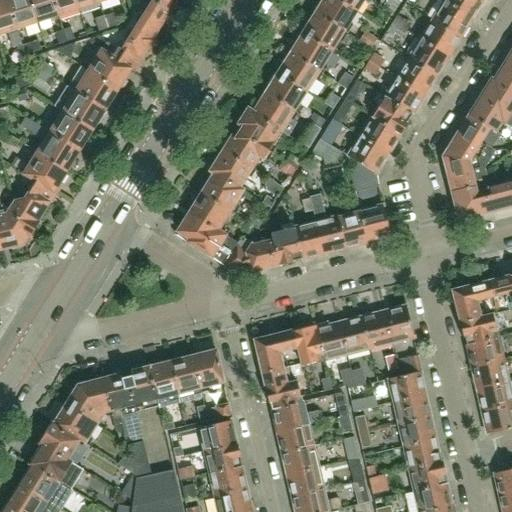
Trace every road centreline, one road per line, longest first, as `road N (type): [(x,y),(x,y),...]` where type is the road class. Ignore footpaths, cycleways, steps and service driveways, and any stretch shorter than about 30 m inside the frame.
road 1 (residential): [(437,252),(418,153),(511,3)]
road 2 (tertiary): [(106,222),(246,0)]
road 3 (residential): [(273,511),(224,303)]
road 4 (residential): [(466,460),(418,256)]
road 5 (residential): [(224,303),(418,256)]
road 6 (residential): [(38,331),(90,337),(224,303)]
road 7 (residential): [(224,303),(106,222)]
